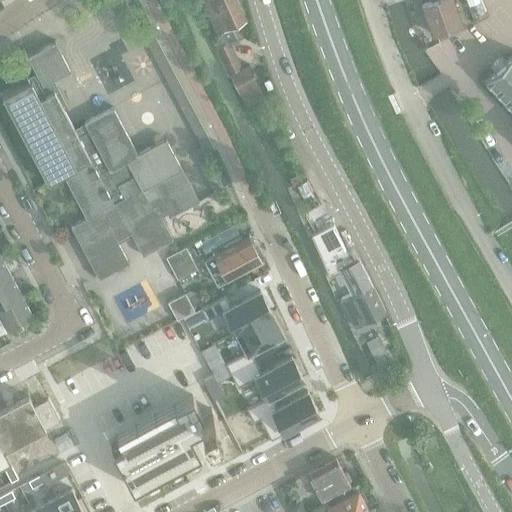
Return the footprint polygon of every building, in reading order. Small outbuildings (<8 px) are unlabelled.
[(200,0),(220,40),(213,44),(233,84),(238,93),(242,101),(243,101),(260,93),(260,91),(256,83),(247,64),(245,64),(241,66),(229,42),(236,39),(231,29),(245,22),(234,0),(200,0)] [(434,0),(420,6),(431,35),(461,23),(451,0),(434,0)] [(479,0),(465,0),(472,17),(484,12),(479,0)] [(36,77),(0,96),(0,97),(46,183),(62,174),(85,218),(69,227),(97,279),(126,264),(114,241),(129,234),(141,256),(171,240),(158,217),(164,214),(167,218),(197,202),(179,169),(164,141),(136,155),(110,108),(82,123),(86,132),(76,137),(62,111),(65,109),(50,81),(68,71),(53,42),(25,57),(36,77)] [(495,70),(483,81),(487,86),(485,88),(496,100),(499,98),(511,111),(511,128),(511,130),(511,54),(503,63),(498,58),(490,65),(495,70)] [(311,191),(306,181),(295,186),(300,197),(311,191)] [(331,224),(309,234),(315,246),(328,275),(335,271),(339,270),(342,277),(351,294),(368,285),(356,260),(350,262),(331,224)] [(212,257),(203,262),(216,285),(224,280),(225,281),(260,263),(259,261),(261,260),(260,259),(254,248),(252,249),(246,238),(212,256),(212,257)] [(185,246),(165,257),(177,279),(197,268),(185,246)] [(0,279),(8,275),(0,259),(0,279)] [(8,275),(0,279),(0,305),(19,296),(8,275)] [(346,297),(340,300),(355,327),(366,322),(382,313),(368,285),(351,294),(350,295),(346,297)] [(217,290),(211,287),(205,290),(205,297),(211,300),(217,297),(217,290)] [(224,294),(200,307),(207,319),(220,312),(231,334),(236,331),(235,331),(271,311),(259,289),(230,305),(224,295),(224,294)] [(188,290),(184,292),(192,307),(201,302),(196,292),(195,292),(188,290)] [(176,297),(167,301),(176,318),(192,310),(193,309),(192,307),(184,292),(183,293),(180,295),(176,297)] [(0,333),(7,329),(9,328),(20,322),(21,322),(31,317),(20,297),(19,296),(0,305),(0,333)] [(188,327),(206,318),(200,308),(182,317),(188,327)] [(246,351),(224,363),(231,375),(255,362),(250,351),(283,333),(271,311),(235,331),(236,331),(246,351)] [(373,338),(366,342),(377,365),(384,362),(387,360),(383,352),(385,351),(377,337),(373,338)] [(216,382),(230,374),(213,342),(199,350),(216,382)] [(255,362),(231,375),(237,386),(252,378),(262,399),(263,400),(270,396),(303,378),(299,371),(291,356),(261,372),(255,362)] [(213,398),(223,393),(217,381),(216,382),(212,374),(210,375),(208,376),(202,379),(205,384),(213,398)] [(262,399),(246,408),(253,421),(259,417),(271,439),(312,417),(319,413),(307,390),(276,407),(270,396),(263,400),(262,399)] [(110,445),(109,446),(132,488),(199,451),(189,432),(203,425),(198,415),(201,414),(198,407),(191,395),(172,405),(175,410),(118,441),(120,445),(112,449),(110,445)] [(28,396),(0,410),(0,447),(2,452),(3,451),(1,449),(1,447),(20,437),(42,425),(44,429),(45,429),(44,428),(59,420),(47,399),(33,406),(28,396)] [(232,432),(253,421),(246,408),(225,420),(232,432)] [(201,414),(198,415),(203,425),(205,428),(216,422),(217,421),(210,409),(201,414)] [(0,470),(4,468),(9,465),(1,451),(0,447),(0,470)] [(22,474),(12,455),(7,457),(10,465),(17,477),(22,474)] [(335,459),(293,479),(299,492),(312,486),(319,500),(348,486),(346,482),(349,479),(345,472),(341,472),(335,459)] [(9,465),(4,468),(10,481),(17,477),(10,465),(9,465)] [(48,469),(38,475),(42,482),(52,476),(48,469)] [(38,475),(27,480),(31,487),(42,482),(38,475)] [(83,511),(70,487),(50,498),(57,511),(83,511)] [(10,489),(0,494),(0,495),(4,502),(14,496),(10,489)] [(367,511),(357,492),(327,508),(329,511),(367,511)] [(57,511),(50,498),(31,508),(33,511),(57,511)] [(289,511),(304,511),(305,511),(299,499),(286,506),(289,511)]
